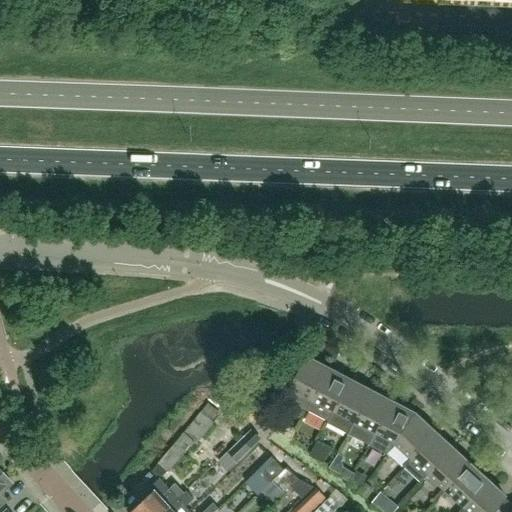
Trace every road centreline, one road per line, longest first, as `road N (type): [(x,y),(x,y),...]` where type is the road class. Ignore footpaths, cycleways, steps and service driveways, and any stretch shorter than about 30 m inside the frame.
road 1 (tertiary): [(511,447),(361,327),(295,292),(224,272),(0,248)]
road 2 (primary): [(511,117),(0,96)]
road 3 (primary): [(0,159),(511,179)]
